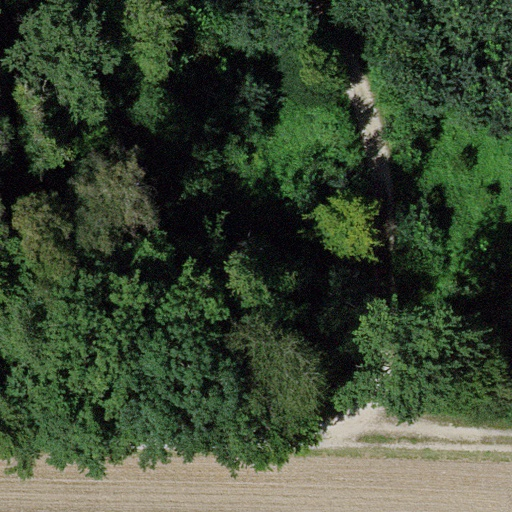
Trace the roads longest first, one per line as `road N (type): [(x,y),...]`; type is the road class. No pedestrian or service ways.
road 1 (track): [(296,0),(339,42),(391,146),(402,261),(385,356),(337,435)]
road 2 (track): [(0,429),(337,435)]
road 3 (track): [(337,435),(511,441)]
